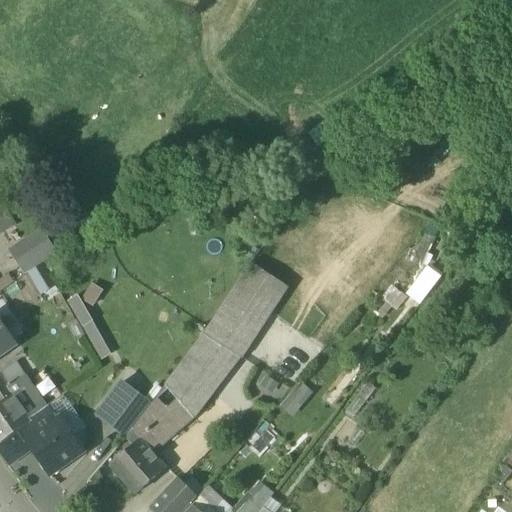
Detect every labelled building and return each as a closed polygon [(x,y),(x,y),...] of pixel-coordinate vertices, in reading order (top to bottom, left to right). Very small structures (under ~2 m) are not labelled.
[(0,222),(0,230),(2,234),(12,228),(7,219),(0,222)] [(11,253),(25,274),(28,272),(41,264),(55,255),(41,233),(11,253)] [(41,264),(28,272),(40,291),(53,283),(41,264)] [(243,275),(203,336),(239,360),(286,288),(250,264),(243,275)] [(428,264),(410,296),(425,305),(444,274),(428,264)] [(0,292),(14,283),(8,275),(0,280),(0,292)] [(92,284),(81,301),(93,308),(103,292),(92,284)] [(66,304),(80,329),(92,322),(78,297),(66,304)] [(111,355),(92,322),(80,329),(99,362),(111,355)] [(0,355),(14,346),(0,326),(0,355)] [(203,336),(165,385),(194,418),(239,360),(203,336)] [(16,363),(4,371),(11,381),(12,384),(24,376),(16,363)] [(0,373),(0,388),(11,381),(4,371),(0,373)] [(46,409),(24,376),(12,384),(11,381),(0,388),(0,439),(17,428),(46,409)] [(45,377),(36,384),(45,396),(54,390),(45,377)] [(293,416),(314,393),(302,382),(281,405),(293,416)] [(96,416),(124,438),(131,430),(149,406),(121,384),(96,416)] [(152,454),(194,418),(165,385),(149,406),(131,430),(140,440),(152,454)] [(63,397),(46,409),(55,422),(59,420),(72,437),(85,428),(63,397)] [(55,422),(46,409),(17,428),(32,451),(36,448),(41,454),(37,457),(50,475),(82,452),(72,437),(59,420),(55,422)] [(32,451),(17,428),(0,439),(0,452),(9,467),(32,451)] [(124,438),(132,447),(140,440),(131,430),(124,438)] [(109,467),(134,495),(164,469),(152,454),(140,440),(132,447),(109,467)] [(32,451),(37,457),(41,454),(36,448),(32,451)] [(150,509),(153,511),(180,511),(194,497),(177,480),(150,509)] [(257,481),(240,504),(249,511),(259,511),(262,509),(274,494),(257,481)] [(208,487),(191,508),(194,511),(233,511),(234,511),(208,487)]
